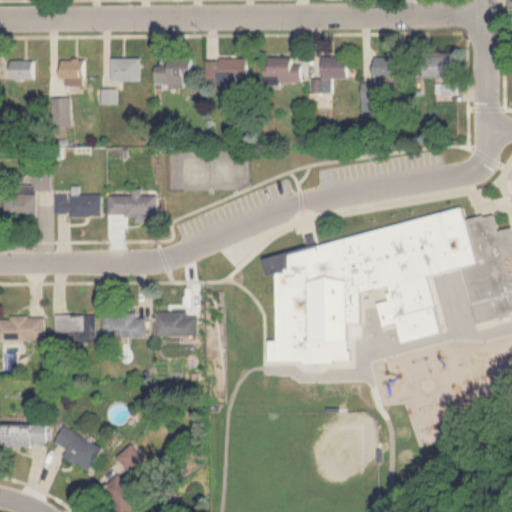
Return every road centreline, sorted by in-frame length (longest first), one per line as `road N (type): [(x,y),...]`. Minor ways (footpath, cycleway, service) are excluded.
road 1 (residential): [(488,129),(486,154),(474,171),(326,198),(231,227),(185,251),(0,265)]
road 2 (residential): [(487,17),(0,20)]
road 3 (residential): [(488,129),(486,0)]
